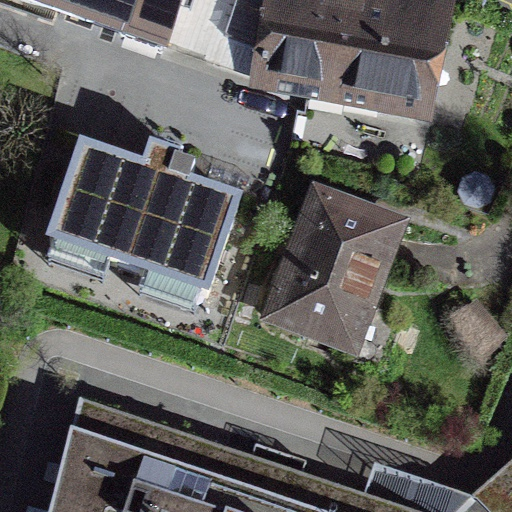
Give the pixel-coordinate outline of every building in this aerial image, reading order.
[(180,0),(30,0),(163,48),(168,34),(180,0)] [(407,0),(180,0),(168,34),(271,73),(428,98),(450,9),(407,0)] [(240,195),(63,135),(31,228),(207,289),(240,195)] [(407,211),(302,176),(254,321),(360,355),(407,211)] [(511,511),(511,460),(446,511),(430,511),(78,392),(47,511),(511,511)]
